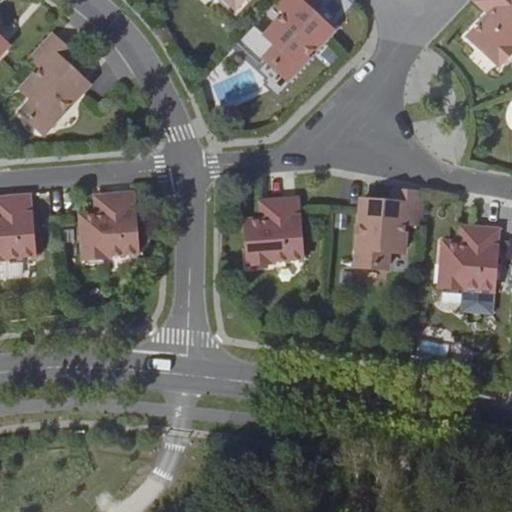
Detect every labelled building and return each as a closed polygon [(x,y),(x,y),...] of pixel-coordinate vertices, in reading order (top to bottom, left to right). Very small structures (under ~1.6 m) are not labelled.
[(226,0),(236,9),(243,0),(226,0)] [(319,0),(280,0),(274,6),(286,16),(269,37),(280,47),(269,60),(293,80),(328,37),(320,30),(327,22),(312,9),(319,0)] [(511,51),(511,0),(489,0),(497,7),(489,15),(468,37),(499,66),(511,51)] [(497,7),(489,0),(474,0),(474,1),(489,15),(497,7)] [(328,37),(335,28),(327,22),(320,30),(328,37)] [(73,54),(51,33),(27,58),(38,68),(19,88),(30,98),(18,111),(40,132),(79,92),(71,85),(78,77),(65,64),(73,54)] [(86,84),(78,77),(71,85),(79,92),(86,84)] [(425,228),(428,193),(397,190),(396,204),(376,202),(375,212),(365,212),(360,267),(391,269),(393,252),(408,253),(410,226),(425,228)] [(133,192),(103,195),(105,214),(81,216),(84,259),(138,255),(133,192)] [(105,214),(103,195),(94,195),(96,214),(105,214)] [(30,198),(0,201),(2,220),(0,219),(0,263),(36,260),(30,198)] [(249,264),(303,260),(298,198),(268,200),(269,219),(260,220),(246,221),(249,264)] [(269,219),(268,200),(259,201),(260,220),(269,219)] [(375,212),(376,202),(366,201),(365,212),(375,212)] [(468,246),(469,227),(460,226),(459,245),(468,246)] [(494,291),(499,229),(469,227),(468,246),(459,245),(444,243),(440,287),(494,291)]
